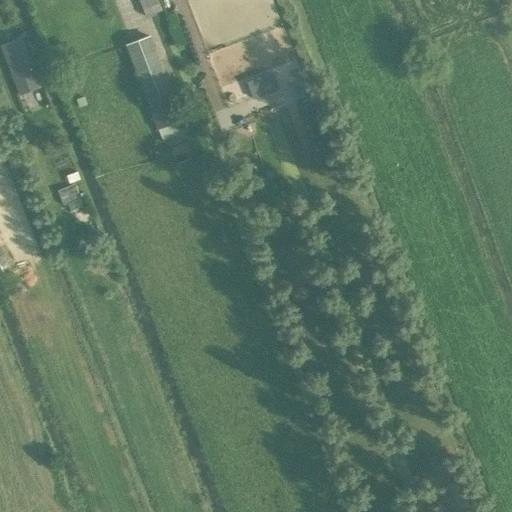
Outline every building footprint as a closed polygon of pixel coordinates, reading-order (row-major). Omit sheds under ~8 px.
[(158,0),(139,0),(146,16),(162,10),(158,0)] [(148,36),(126,45),(163,139),(185,130),(148,36)] [(38,82),(21,38),(3,45),(20,89),(38,82)] [(84,97),(76,99),(79,108),(87,106),(84,97)] [(74,182),(57,189),(63,203),(80,196),(74,182)]
